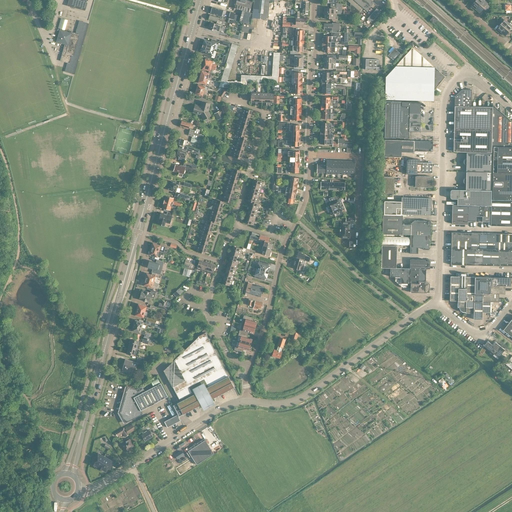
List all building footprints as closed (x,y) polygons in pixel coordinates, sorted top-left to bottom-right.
[(71,0),(70,6),(84,10),(87,1),(86,0),(71,0)] [(249,13),(252,2),(243,0),(236,0),(234,8),(249,13)] [(278,3),(277,0),(253,0),(252,18),(251,25),(250,24),(242,23),(241,32),(251,34),(252,30),(253,30),(254,28),(256,28),(257,19),(267,20),(270,2),(278,3)] [(302,10),(302,14),(307,14),(307,11),(308,3),(302,2),(301,0),(295,0),(295,4),(300,4),(299,8),(302,8),(302,10)] [(346,0),(350,3),(349,13),(355,18),(363,8),(366,11),(374,3),(370,0),(346,0)] [(475,0),(472,3),(471,5),(472,6),(471,6),(474,9),(475,8),(475,9),(482,1),(482,0),(475,0)] [(476,9),(475,10),(476,10),(478,12),(479,12),(480,12),(485,7),(487,9),(489,7),(487,4),(482,1),(475,9),(476,9)] [(212,7),(210,14),(221,17),(223,11),(212,7)] [(371,22),(381,12),(377,8),(367,18),(371,22)] [(240,17),(234,15),(234,16),(233,20),(242,23),(250,24),(251,14),(241,12),(240,17)] [(226,23),(218,20),(217,20),(218,17),(209,15),(208,20),(216,22),(216,23),(225,26),(226,23)] [(283,17),(282,23),(282,27),(290,27),(290,23),(286,23),(286,17),(283,17)] [(502,22),(497,28),(498,29),(497,29),(497,30),(498,30),(500,32),(501,31),(501,32),(509,24),(502,18),(500,20),(502,22)] [(67,21),(61,19),(58,28),(60,29),(60,30),(59,31),(59,32),(58,34),(56,42),(64,45),(60,61),(67,63),(65,69),(64,72),(69,73),(83,22),(79,21),(75,34),(63,31),(64,30),(67,21)] [(511,23),(510,22),(509,24),(501,32),(502,32),(501,33),(502,33),(504,35),(505,35),(506,36),(511,30),(511,23)] [(208,29),(219,32),(219,33),(220,33),(222,26),(220,26),(210,23),(208,29)] [(332,24),(324,24),(324,30),(332,31),(332,32),(339,33),(339,25),(334,24),(332,24)] [(323,42),(335,42),(335,40),(336,40),(336,33),(331,33),(331,37),(323,36),(323,42)] [(202,45),(202,46),(213,49),(215,44),(218,45),(219,42),(211,39),(210,42),(204,40),(203,44),(204,44),(203,46),(202,46),(202,45)] [(229,81),(228,81),(237,45),(231,43),(220,87),(227,88),(229,81)] [(213,51),(213,49),(202,46),(201,47),(202,47),(202,46),(203,47),(203,49),(201,48),(200,52),(203,52),(202,55),(211,58),(213,52),(214,51),(213,51)] [(303,52),(303,47),(292,46),(292,52),(290,51),(290,54),(297,55),(297,52),(303,52)] [(433,91),(444,78),(434,69),(434,68),(420,55),(412,48),(385,77),(385,100),(429,101),(429,95),(433,95),(433,91)] [(390,54),(388,56),(389,57),(393,60),(399,53),(394,49),(390,54)] [(324,58),(324,63),(338,64),(338,63),(338,62),(335,62),(335,60),(335,58),(335,56),(327,55),(327,58),(324,58)] [(213,61),(205,59),(203,64),(216,68),(216,65),(213,64),(214,62),(213,61)] [(365,67),(365,70),(378,71),(379,67),(379,60),(365,59),(365,67)] [(291,78),(293,78),(302,78),(302,73),(298,73),(299,70),(292,69),(291,73),(291,78)] [(209,74),(201,72),(200,77),(211,80),(214,81),(215,79),(211,78),(208,77),(209,74)] [(210,83),(211,80),(200,77),(198,83),(205,85),(208,87),(213,88),(213,86),(206,84),(207,82),(210,83)] [(205,87),(198,85),(196,90),(207,93),(207,91),(204,90),(205,87)] [(492,131),(492,107),(471,107),(471,90),(462,90),(454,97),(454,130),(492,131)] [(204,120),(211,116),(208,111),(210,105),(202,102),(201,107),(195,105),(193,113),(201,115),(204,120)] [(385,102),(385,124),(418,125),(418,123),(420,123),(420,121),(419,121),(419,113),(420,113),(420,102),(401,102),(385,102)] [(494,147),(511,147),(511,123),(492,105),(492,107),(492,131),(491,147),(494,147)] [(241,114),(250,117),(251,111),(243,108),(241,114)] [(214,114),(217,120),(223,116),(220,111),(214,114)] [(239,119),(252,123),(252,122),(249,121),(250,117),(241,114),(239,119)] [(180,127),(188,129),(189,126),(191,126),(192,124),(181,121),(180,127)] [(249,132),(246,131),(247,127),(238,124),(236,130),(249,133),(249,132)] [(418,127),(418,125),(385,124),(384,138),(408,139),(409,132),(418,132),(419,127),(418,127)] [(193,140),(192,142),(196,143),(196,141),(197,138),(199,132),(190,130),(188,136),(192,137),(191,139),(193,140)] [(235,135),(247,138),(244,137),(245,133),(249,134),(249,133),(236,130),(235,135)] [(492,131),(454,130),(453,152),(491,153),(491,147),(492,131)] [(245,142),(247,138),(235,135),(238,136),(236,141),(249,145),(249,144),(245,142)] [(179,148),(179,149),(187,151),(196,154),(198,155),(199,150),(188,147),(184,145),(182,145),(184,140),(176,138),(174,144),(179,145),(179,146),(180,146),(179,148)] [(332,145),(332,147),(344,148),(344,143),(344,139),(342,139),(338,139),(338,142),(333,142),(332,142),(332,145)] [(414,141),(384,140),(384,159),(400,160),(400,158),(401,158),(401,153),(413,153),(413,151),(414,141)] [(414,141),(413,151),(432,152),(433,142),(414,141)] [(242,153),(243,149),(235,146),(233,151),(246,155),(246,154),(242,153)] [(494,160),(511,160),(511,147),(494,147),(494,160)] [(179,150),(177,150),(175,156),(178,157),(177,160),(183,161),(184,162),(187,152),(186,152),(187,151),(179,149),(179,150)] [(288,151),(287,157),(299,157),(299,152),(294,152),(294,149),(288,149),(288,151)] [(233,151),(231,157),(240,159),(242,155),(245,156),(246,155),(233,151)] [(466,165),(466,171),(491,172),(491,154),(466,153),(466,159),(464,160),(463,163),(466,165)] [(384,159),(383,163),(383,170),(383,173),(400,174),(400,170),(400,160),(384,159)] [(494,173),(511,173),(511,160),(494,160),(494,173)] [(432,163),(417,163),(416,173),(432,174),(432,163)] [(175,165),(173,171),(179,173),(178,176),(182,177),(183,174),(183,175),(185,168),(185,167),(180,165),(180,166),(175,165)] [(229,174),(242,178),(242,177),(239,176),(240,171),(231,169),(229,174)] [(465,178),(464,179),(463,181),(490,182),(490,173),(466,172),(465,178)] [(511,200),(511,173),(494,173),(493,173),(492,186),(492,200),(511,200)] [(383,185),(394,186),(394,178),(383,177),(383,185)] [(423,177),(415,177),(415,187),(423,188),(423,177)] [(423,177),(423,188),(431,188),(432,177),(423,177)] [(237,182),(228,179),(226,184),(239,188),(239,187),(235,186),(237,182)] [(252,185),(265,189),(265,188),(261,187),(263,183),(254,180),(252,185)] [(465,190),(490,191),(490,182),(463,181),(463,182),(465,184),(465,190)] [(170,184),(168,190),(176,192),(179,193),(180,189),(177,188),(179,184),(170,182),(170,184)] [(383,185),(383,194),(394,194),(394,186),(383,185)] [(236,197),(232,196),(234,192),(225,190),(223,195),(236,199),(236,197)] [(450,191),(450,192),(450,197),(450,198),(450,199),(451,199),(452,199),(457,199),(457,205),(468,206),(479,206),(490,206),(491,200),(491,191),(490,191),(465,190),(451,190),(450,191)] [(258,197),(260,193),(251,191),(249,196),(261,199),(262,198),(258,197)] [(296,194),(287,193),(285,192),(280,192),(278,191),(277,194),(285,195),(287,195),(286,198),(288,199),(287,202),(293,202),(293,199),(294,199),(295,195),(296,195),(296,194)] [(235,200),(236,199),(223,195),(222,200),(230,203),(232,199),(235,200)] [(165,196),(164,202),(176,206),(180,207),(180,204),(172,202),(173,199),(165,196)] [(249,196),(248,201),(259,204),(260,204),(257,203),(258,200),(261,201),(261,199),(249,196)] [(330,202),(326,204),(331,215),(341,211),(338,201),(340,200),(341,200),(340,197),(334,197),(328,196),(329,199),(330,202)] [(431,208),(431,199),(401,198),(401,202),(384,202),(384,215),(402,215),(431,216),(431,209),(431,208)] [(214,199),(213,205),(221,207),(223,202),(214,199)] [(511,200),(492,200),(491,200),(490,206),(490,209),(492,209),(511,209),(511,200)] [(258,210),(259,204),(248,201),(247,201),(250,202),(249,207),(258,210)] [(175,208),(176,206),(164,202),(162,208),(168,210),(167,212),(172,214),(173,211),(170,210),(171,206),(172,206),(172,207),(175,208)] [(468,206),(457,205),(452,205),(452,213),(468,214),(468,206)] [(468,206),(468,214),(467,222),(475,222),(476,217),(479,217),(479,206),(468,206)] [(479,206),(479,217),(482,217),(482,222),(490,222),(490,209),(490,206),(479,206)] [(511,209),(492,209),(490,209),(490,222),(490,226),(511,226),(511,209)] [(166,223),(169,224),(172,214),(167,212),(166,215),(161,213),(158,224),(164,226),(165,223),(166,223)] [(468,214),(452,213),(451,223),(453,225),(467,225),(467,222),(468,214)] [(340,222),(340,230),(350,230),(350,221),(355,222),(355,218),(355,215),(349,216),(349,218),(346,218),(345,222),(340,222)] [(382,234),(394,234),(402,235),(402,225),(402,215),(384,215),(382,215),(382,234)] [(253,225),(255,220),(246,217),(244,223),(253,225)] [(410,225),(402,225),(402,235),(410,235),(426,235),(429,235),(430,235),(430,234),(430,233),(430,232),(430,231),(430,229),(430,228),(430,226),(430,225),(430,224),(430,222),(430,221),(428,221),(427,222),(426,221),(414,221),(410,224),(410,225)] [(349,239),(350,230),(340,230),(339,238),(347,238),(347,248),(355,249),(355,240),(349,239)] [(479,233),(451,233),(451,249),(466,249),(474,250),(478,250),(479,233)] [(486,250),(487,234),(479,233),(478,250),(482,250),(486,250)] [(382,245),(409,246),(409,237),(394,237),(394,234),(382,234),(382,245)] [(498,250),(511,250),(511,242),(495,242),(495,234),(487,234),(486,250),(490,250),(497,250),(498,250)] [(495,242),(511,242),(511,234),(495,234),(495,242)] [(430,235),(426,235),(410,235),(410,254),(418,254),(418,248),(422,248),(422,250),(429,250),(429,243),(430,243),(430,235)] [(260,243),(259,247),(270,250),(272,244),(264,242),(263,244),(260,243)] [(164,250),(165,247),(152,244),(151,249),(163,253),(164,250)] [(381,268),(396,269),(396,246),(381,245),(381,268)] [(206,248),(197,246),(195,251),(204,254),(206,248)] [(233,247),(231,252),(240,255),(242,250),(233,247)] [(270,250),(259,247),(258,250),(261,251),(260,254),(268,256),(269,257),(270,253),(269,252),(270,250)] [(151,249),(149,255),(152,256),(155,257),(160,258),(161,255),(162,256),(163,253),(151,249)] [(466,249),(451,249),(450,265),(466,265),(466,249)] [(466,249),(466,265),(474,266),(474,250),(466,249)] [(474,250),(474,266),(482,266),(482,250),(478,250),(474,250)] [(482,250),(482,266),(490,266),(490,250),(486,250),(482,250)] [(490,250),(490,266),(498,266),(498,250),(497,250),(490,250)] [(511,250),(498,250),(498,266),(511,266),(511,250)] [(297,252),(295,258),(292,269),(301,271),(303,263),(304,263),(305,260),(308,261),(309,257),(297,252)] [(196,260),(195,260),(187,257),(186,259),(185,260),(183,266),(193,269),(196,260)] [(149,261),(147,268),(153,269),(152,273),(159,275),(163,262),(159,261),(158,260),(156,260),(156,263),(149,261)] [(256,269),(268,272),(267,272),(267,269),(268,270),(269,266),(268,266),(269,263),(259,260),(256,269)] [(196,270),(202,271),(204,263),(199,261),(197,266),(196,266),(194,271),(196,271),(196,270)] [(213,274),(215,266),(210,264),(207,273),(213,274)] [(268,272),(256,269),(256,270),(255,270),(255,271),(256,271),(254,277),(264,280),(265,277),(266,278),(267,274),(266,274),(267,272),(268,272)] [(402,283),(402,288),(407,288),(407,269),(390,269),(390,277),(395,277),(395,281),(400,281),(400,283),(402,283)] [(407,269),(407,288),(410,288),(410,293),(426,293),(429,290),(429,284),(425,284),(425,281),(426,269),(425,269),(419,269),(414,269),(409,269),(408,269),(407,269)] [(145,277),(144,280),(158,284),(159,280),(156,279),(157,277),(158,275),(150,272),(149,275),(146,274),(145,275),(145,276),(145,277)] [(450,277),(450,301),(457,301),(458,277),(450,277)] [(458,277),(457,301),(457,307),(459,307),(459,308),(460,310),(461,311),(463,312),(465,312),(466,277),(458,277)] [(473,314),(474,277),(466,277),(465,312),(465,313),(473,314)] [(473,314),(473,320),(482,320),(482,313),(481,313),(482,302),(482,294),(490,294),(490,286),(490,278),(474,277),(473,314)] [(231,286),(232,281),(224,278),(222,284),(231,286)] [(505,286),(511,287),(511,278),(490,278),(490,286),(505,286)] [(157,287),(158,284),(144,280),(144,282),(143,282),(143,284),(143,285),(148,287),(148,289),(151,290),(152,291),(154,285),(157,287)] [(263,287),(248,283),(245,291),(244,291),(243,295),(246,296),(247,294),(260,298),(263,287)] [(499,294),(505,294),(505,286),(490,286),(490,294),(499,294)] [(153,291),(147,289),(146,292),(145,291),(145,292),(141,290),(140,295),(150,298),(155,299),(157,292),(153,291)] [(498,302),(499,294),(490,294),(482,294),(482,302),(490,302),(498,302)] [(253,307),(252,309),(257,310),(257,308),(261,309),(262,303),(252,300),(252,301),(248,300),(247,305),(251,306),(253,307)] [(159,304),(158,308),(163,309),(165,306),(169,307),(170,303),(166,302),(162,301),(162,305),(159,304)] [(481,313),(482,313),(490,313),(490,302),(482,302),(481,313)] [(136,310),(135,315),(145,318),(147,313),(145,313),(136,310)] [(251,318),(244,316),(241,324),(255,328),(256,322),(250,321),(251,318)] [(145,324),(144,323),(143,323),(139,322),(135,320),(134,322),(133,323),(132,325),(133,326),(142,328),(143,329),(145,324)] [(159,325),(146,321),(145,324),(158,327),(156,332),(161,333),(163,326),(159,325)] [(511,325),(509,323),(503,330),(511,337),(511,325)] [(253,334),(255,328),(241,324),(239,333),(246,335),(247,332),(253,334)] [(141,331),(142,328),(133,326),(131,331),(145,335),(144,337),(143,337),(143,340),(149,342),(150,336),(151,334),(145,332),(141,331)] [(177,403),(182,414),(234,387),(205,333),(198,337),(174,360),(184,380),(172,387),(180,402),(177,403)] [(239,333),(236,341),(250,345),(252,339),(246,338),(246,335),(239,333)] [(277,351),(274,350),(272,356),(279,359),(281,352),(280,352),(281,348),(282,348),(285,339),(279,337),(277,346),(279,347),(277,351)] [(139,350),(141,342),(130,339),(128,347),(139,350)] [(234,350),(242,352),(242,349),(248,351),(250,345),(236,341),(234,350)] [(495,342),(493,346),(486,341),(483,345),(498,358),(504,350),(495,342)] [(139,350),(128,347),(126,354),(137,357),(138,354),(135,353),(137,349),(139,350)] [(142,365),(143,362),(137,360),(136,363),(125,360),(122,372),(124,372),(126,373),(129,374),(129,371),(134,372),(137,364),(142,365)] [(142,387),(136,390),(127,387),(120,413),(125,423),(143,414),(141,411),(167,397),(160,383),(145,392),(142,387)] [(180,421),(177,415),(164,422),(167,428),(180,421)] [(145,433),(141,435),(142,437),(141,437),(143,440),(144,440),(145,441),(153,436),(149,430),(150,430),(152,432),(154,431),(150,423),(141,428),(145,433)] [(132,424),(124,428),(128,434),(135,430),(132,424)] [(124,428),(115,433),(117,436),(122,433),(124,437),(128,435),(128,434),(124,428)] [(126,441),(125,441),(121,444),(125,452),(134,446),(129,439),(126,441)] [(187,451),(196,465),(213,453),(204,440),(187,451)] [(182,450),(174,454),(177,459),(185,455),(182,450)] [(95,465),(98,467),(104,457),(98,453),(95,458),(94,457),(92,460),(93,461),(91,465),(94,466),(95,465)] [(113,462),(104,457),(98,467),(99,468),(98,469),(101,470),(102,469),(106,472),(109,465),(111,466),(113,462)]
